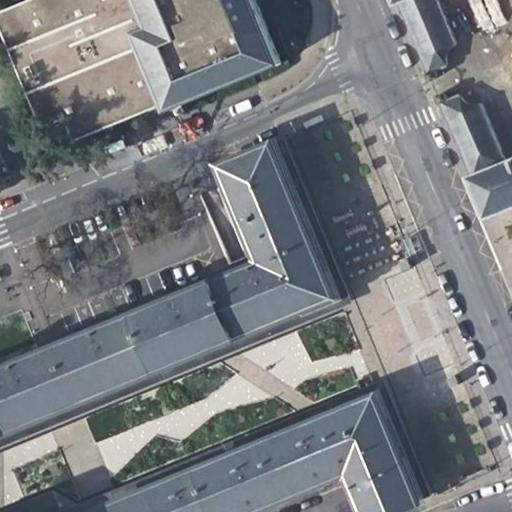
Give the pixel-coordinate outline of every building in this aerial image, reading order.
[(262,19),(254,0),(43,0),(0,18),(0,27),(43,131),(66,121),(75,144),(165,106),(169,113),(282,66),(262,19)] [(511,0),(397,0),(432,82),(437,80),(435,73),(447,68),(445,63),(445,58),(446,54),(449,50),(452,47),(456,45),(436,0),(511,0),(511,159),(505,162),(481,104),(477,105),(471,105),(464,101),(461,99),(459,95),(446,101),(444,95),(438,97),(488,217),(511,207),(511,0)] [(274,147),(224,168),(242,211),(292,191),(280,160),(274,147)] [(292,191),(242,211),(248,227),(299,209),(297,202),(292,191)] [(317,253),(299,209),(248,227),(258,250),(264,247),(269,262),(232,277),(255,329),(282,319),(319,303),(335,297),(317,253)] [(413,233),(403,237),(413,263),(423,259),(413,233)] [(232,277),(214,284),(236,338),(255,329),(232,277)] [(214,284),(172,302),(194,354),(213,347),(236,338),(214,284)] [(172,302),(139,316),(161,368),(182,359),(194,354),(172,302)] [(124,322),(146,374),(151,372),(161,368),(139,316),(124,322)] [(124,322),(83,338),(106,390),(120,385),(146,374),(124,322)] [(83,338),(59,347),(83,398),(95,394),(106,390),(83,338)] [(59,347),(48,351),(72,405),(78,401),(83,398),(59,347)] [(48,415),(24,361),(17,364),(40,418),(45,416),(48,415)] [(0,418),(6,432),(40,418),(17,364),(0,370),(0,418)] [(349,473),(364,511),(392,511),(419,501),(376,397),(345,410),(368,465),(349,473)] [(338,413),(328,417),(349,473),(368,465),(345,410),(338,413)] [(310,489),(349,473),(328,417),(309,425),(287,435),(310,489)] [(276,439),(267,442),(291,497),(310,489),(287,435),(276,439)] [(222,460),(173,480),(185,511),(253,511),(291,497),(267,442),(222,460)] [(160,485),(147,491),(154,511),(185,511),(173,480),(160,485)] [(132,497),(115,504),(118,511),(154,511),(147,491),(132,497)]
